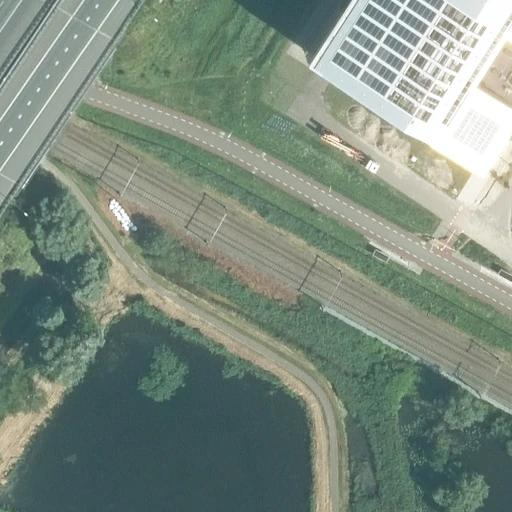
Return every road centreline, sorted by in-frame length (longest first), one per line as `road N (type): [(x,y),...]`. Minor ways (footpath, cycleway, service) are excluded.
road 1 (unclassified): [(511,303),(210,138),(87,91)]
road 2 (motorway): [(0,133),(92,0)]
